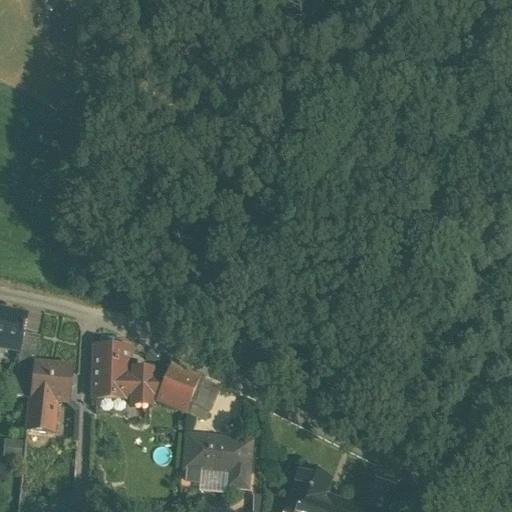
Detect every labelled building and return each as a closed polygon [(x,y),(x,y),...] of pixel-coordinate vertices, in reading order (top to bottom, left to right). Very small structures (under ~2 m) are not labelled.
[(26,319),(0,313),(0,347),(19,352),(20,352),(22,341),(23,341),(23,340),(25,331),(24,331),(26,319)] [(38,343),(23,340),(23,341),(22,341),(20,352),(19,352),(9,398),(29,401),(29,400),(32,369),(38,343)] [(126,353),(94,353),(94,380),(125,381),(126,353)] [(70,373),(35,369),(32,401),(50,403),(51,404),(55,405),(67,406),(70,373)] [(199,385),(172,373),(158,405),(157,407),(184,419),(189,408),(199,385)] [(125,381),(94,380),(94,403),(125,404),(125,381)] [(158,382),(125,381),(125,404),(158,405),(166,387),(158,382)] [(218,393),(199,385),(189,408),(208,416),(218,393)] [(50,403),(32,401),(29,400),(29,401),(25,434),(51,437),(55,405),(51,404),(50,404),(50,403)] [(249,448),(187,442),(184,474),(229,478),(228,491),(245,493),(249,448)] [(331,486),(299,474),(285,511),(349,511),(333,506),(333,505),(325,502),(331,486)]
